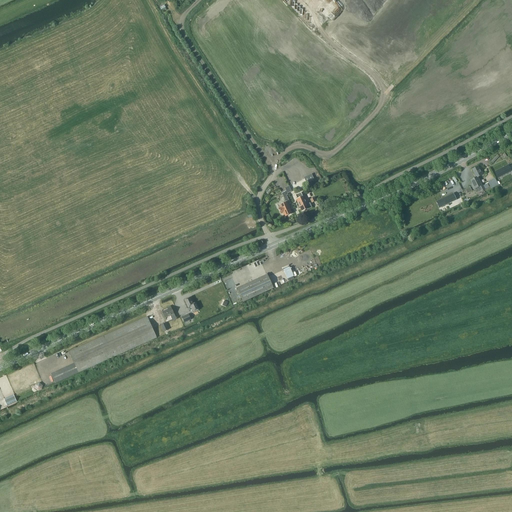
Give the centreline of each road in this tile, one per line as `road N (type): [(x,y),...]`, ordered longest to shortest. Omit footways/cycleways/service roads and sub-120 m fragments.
road 1 (track): [(210,416),(297,394),(298,361),(511,261)]
road 2 (track): [(268,235),(258,199),(280,154),(297,146),(332,153),(382,99),(371,71),(329,40),(298,0)]
road 3 (secondary): [(7,363),(271,245)]
road 4 (secondary): [(271,245),(511,131)]
road 5 (track): [(199,0),(181,27),(228,105)]
